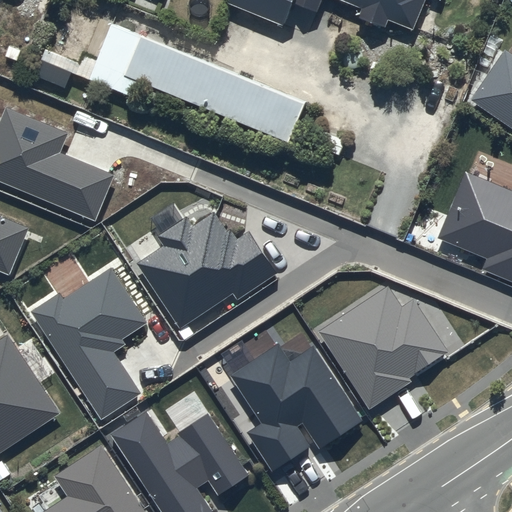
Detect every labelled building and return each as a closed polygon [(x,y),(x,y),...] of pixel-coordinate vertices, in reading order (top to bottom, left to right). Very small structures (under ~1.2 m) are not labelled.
[(232,0),(230,5),(283,26),(291,4),(317,14),(321,0),(338,0),(361,9),(358,19),(386,30),(389,22),(414,32),(426,0),(232,0)] [(304,103),(113,24),(90,79),(134,97),(140,82),(288,143),(304,103)] [(511,52),(505,47),(471,98),(511,125),(511,52)] [(0,119),(0,178),(96,219),(114,172),(61,150),(69,130),(6,105),(0,119)] [(345,140),(316,127),(309,143),(338,156),(345,140)] [(511,188),(465,169),(438,236),(487,257),(482,266),(511,279),(511,188)] [(193,223),(187,214),(158,234),(165,243),(138,261),(181,326),(233,291),(238,297),(278,271),(250,228),(237,237),(231,227),(228,229),(214,209),(193,223)] [(29,225),(0,213),(0,268),(10,272),(29,225)] [(59,290),(31,308),(103,417),(142,391),(115,349),(126,341),(123,337),(148,320),(111,265),(64,296),(59,290)] [(388,283),(319,329),(370,407),(412,379),(410,376),(449,350),(414,297),(403,304),(388,283)] [(0,450),(61,411),(9,332),(0,337),(0,450)] [(278,342),(231,373),(263,421),(248,430),(275,469),(312,444),(298,424),(303,421),(322,447),(364,418),(313,344),(290,359),(278,342)] [(147,409),(112,432),(164,511),(209,511),(213,509),(198,486),(209,479),(219,493),(250,473),(209,411),(178,431),(180,434),(169,441),(147,409)] [(68,494),(40,511),(147,511),(102,443),(55,474),(68,494)]
